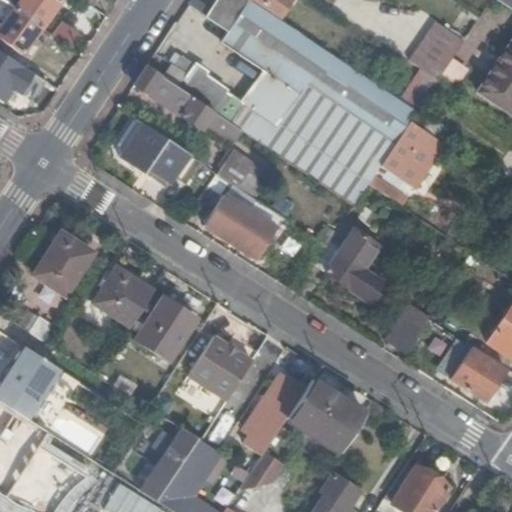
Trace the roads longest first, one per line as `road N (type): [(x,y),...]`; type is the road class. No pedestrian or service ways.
road 1 (residential): [(41,165),(511,460)]
road 2 (residential): [(152,0),(41,165)]
